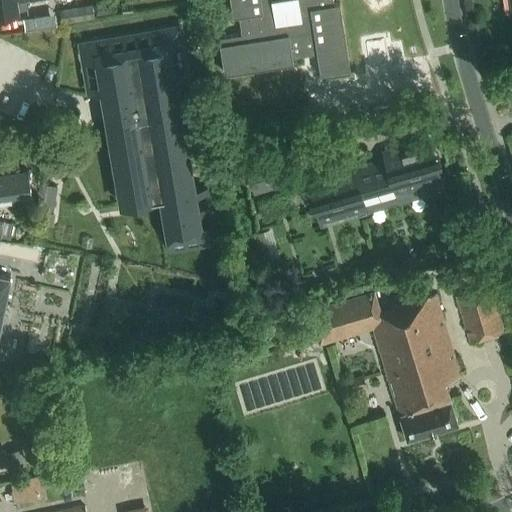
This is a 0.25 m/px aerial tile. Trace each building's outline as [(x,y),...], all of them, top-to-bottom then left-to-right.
[(0,0),(0,15),(18,13),(18,10),(29,9),(27,0),(0,0)] [(230,0),(233,15),(239,14),(242,33),(219,36),(224,72),(294,61),(293,55),(318,52),(321,76),(351,71),(340,3),(335,4),(334,0),(230,0)] [(94,5),(96,15),(110,12),(109,2),(94,5)] [(62,21),(93,16),(91,4),(60,9),(62,21)] [(181,22),(77,40),(86,95),(103,92),(105,106),(122,204),(162,198),(169,237),(171,251),(219,242),(210,189),(194,192),(174,79),(191,76),(181,22)] [(390,113),(389,104),(357,109),(358,118),(390,113)] [(309,181),(321,223),(445,187),(430,138),(385,151),(387,158),(309,181)] [(286,182),(278,153),(245,162),(253,191),(286,182)] [(0,169),(0,195),(18,200),(24,175),(0,169)] [(60,185),(50,184),(47,208),(57,209),(60,185)] [(0,323),(10,275),(0,272),(0,323)] [(456,295),(470,341),(503,331),(490,285),(456,295)] [(435,292),(380,308),(374,288),(310,307),(320,342),(373,326),(406,439),(457,424),(450,398),(449,398),(442,383),(460,377),(435,292)] [(248,352),(245,338),(225,343),(229,357),(248,352)] [(354,388),(365,385),(363,374),(351,377),(354,388)] [(42,476),(11,481),(14,500),(45,496),(42,476)] [(150,511),(148,503),(121,509),(121,511),(150,511)]
